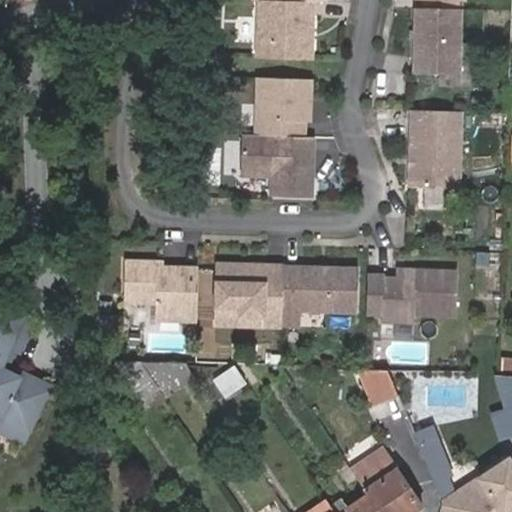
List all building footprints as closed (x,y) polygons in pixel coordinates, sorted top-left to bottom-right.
[(311,58),(311,1),(262,0),(256,0),(256,57),(311,58)] [(216,27),(216,8),(201,7),(201,27),(216,27)] [(457,74),(460,9),(414,7),(411,72),(457,74)] [(209,90),(209,76),(196,76),(196,90),(209,90)] [(307,120),(308,78),(254,77),(253,135),(302,136),(302,120),(307,120)] [(456,188),(459,111),(410,109),(407,186),(456,188)] [(303,162),(304,153),(307,153),(307,136),(302,136),(253,135),(239,135),(239,176),(269,176),(269,196),(310,197),(310,162),(303,162)] [(198,321),(198,268),(181,268),(181,273),(163,273),(163,268),(163,263),(125,263),(125,304),(156,304),(156,321),(198,321)] [(283,326),(283,270),(256,271),(256,266),(218,265),(218,306),(242,307),(242,315),(263,315),(263,325),(283,326)] [(358,310),(358,266),(299,266),(299,270),(283,270),(283,326),(299,326),(299,309),(358,310)] [(456,314),(457,269),(416,268),(416,277),(397,277),(385,277),(385,274),(368,274),(368,314),(383,314),(383,321),(415,322),(416,313),(434,314),(456,314)] [(416,277),(416,268),(398,268),(397,277),(416,277)] [(0,371),(2,373),(30,320),(1,305),(0,306),(0,371)] [(242,315),(242,307),(218,306),(218,325),(263,325),(263,315),(242,315)] [(434,323),(434,314),(416,313),(415,322),(434,323)] [(386,360),(421,362),(422,348),(387,345),(386,360)] [(511,355),(502,355),(501,369),(511,370),(511,355)] [(246,365),(235,364),(239,369),(246,380),(252,388),(258,383),(246,365)] [(174,369),(148,370),(166,396),(182,387),(174,369)] [(246,380),(239,369),(218,384),(225,394),(246,380)] [(395,388),(388,370),(360,369),(372,398),(395,388)] [(166,396),(148,370),(129,384),(135,394),(141,389),(152,406),(166,396)] [(0,371),(0,421),(29,437),(49,397),(2,373),(0,371)] [(511,410),(511,375),(497,379),(506,412),(511,410)] [(29,437),(0,421),(0,435),(23,448),(29,437)] [(417,441),(436,433),(432,424),(414,432),(417,441)] [(447,460),(436,433),(417,441),(428,467),(440,463),(447,460)] [(352,469),(366,490),(368,494),(380,511),(414,511),(422,506),(397,469),(384,448),(352,469)] [(442,501),(441,505),(449,511),(511,511),(511,459),(508,454),(452,492),(441,499),(442,501)] [(452,492),(440,463),(428,467),(441,499),(452,492)] [(185,499),(173,480),(159,489),(172,508),(185,499)] [(331,506),(335,511),(380,511),(368,494),(347,508),(342,498),(331,506)] [(335,511),(331,506),(329,502),(313,511),(335,511)]
